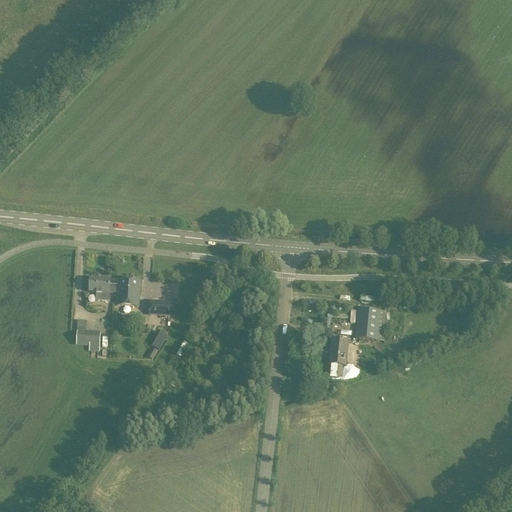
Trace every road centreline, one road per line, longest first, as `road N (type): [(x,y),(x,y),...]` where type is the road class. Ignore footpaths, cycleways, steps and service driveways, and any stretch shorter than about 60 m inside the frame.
road 1 (secondary): [(291,248),(0,217)]
road 2 (tertiary): [(260,511),(291,248)]
road 3 (unclassified): [(0,160),(155,0)]
road 4 (secondary): [(511,263),(291,248)]
